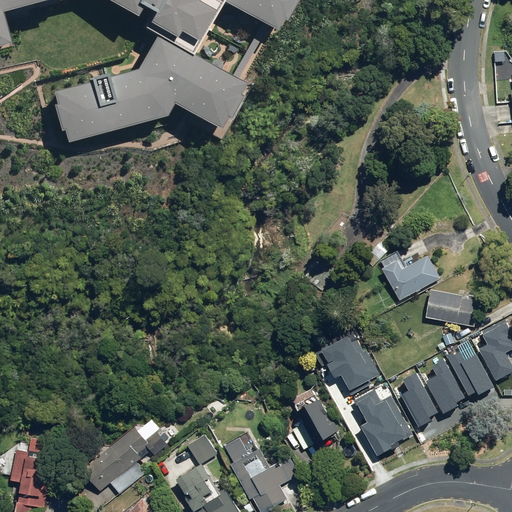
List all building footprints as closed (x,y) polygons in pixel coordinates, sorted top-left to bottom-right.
[(220,1),(218,0),(0,0),(0,49),(11,47),(2,11),(39,0),(119,0),(175,33),(179,26),(198,37),(220,1)] [(277,0),(225,0),(264,23),(277,0)] [(68,143),(163,117),(171,103),(222,128),(245,84),(158,37),(135,71),(55,92),(68,143)] [(388,249),(380,242),(363,259),(371,267),(388,249)] [(395,263),(380,271),(398,302),(437,279),(425,258),(400,272),(395,263)] [(428,292),(423,319),(473,328),(478,301),(428,292)] [(511,330),(511,326),(507,318),(483,331),(489,342),(481,346),(498,378),(511,370),(511,355),(509,350),(511,348),(511,333),(511,332),(511,330)] [(365,348),(354,325),(299,352),(308,370),(330,359),(337,374),(344,370),(352,387),(382,372),(369,346),(365,348)] [(495,384),(479,352),(468,358),(463,347),(451,353),(472,393),(479,390),(480,392),(495,384)] [(466,394),(446,356),(440,359),(441,361),(435,364),(439,373),(429,378),(445,409),(459,402),(458,398),(466,394)] [(440,410),(419,370),(405,377),(411,388),(400,394),(416,424),(419,423),(421,425),(433,419),(431,415),(440,410)] [(381,399),(375,388),(358,398),(371,420),(364,424),(382,453),(417,432),(393,392),(381,399)] [(321,400),(303,410),(321,444),(340,434),(321,400)] [(157,446),(141,426),(89,468),(106,488),(157,446)] [(221,453),(210,433),(193,443),(204,462),(221,453)] [(244,435),(228,444),(265,511),(269,511),(294,498),(286,483),(305,473),(295,456),(276,466),(265,446),(254,453),(244,435)] [(17,511),(36,511),(33,511),(35,503),(49,506),(60,441),(36,437),(34,450),(20,448),(15,479),(23,481),(17,511)] [(181,479),(199,511),(241,511),(213,461),(181,479)] [(165,511),(147,494),(128,511),(165,511)]
